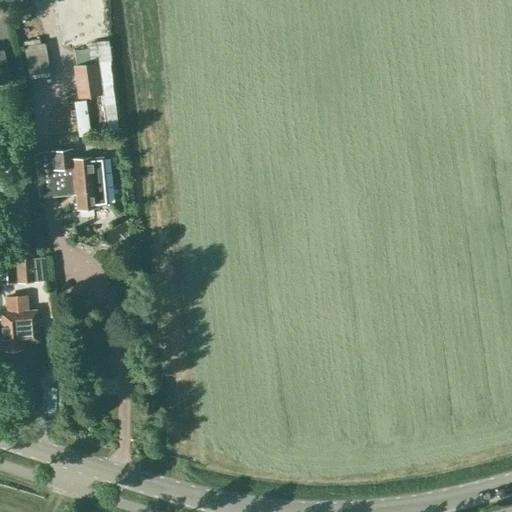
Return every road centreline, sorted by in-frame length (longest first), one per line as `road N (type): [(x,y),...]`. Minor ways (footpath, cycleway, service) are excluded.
road 1 (tertiary): [(285,511),(158,490),(0,438)]
road 2 (tertiary): [(511,486),(385,511)]
